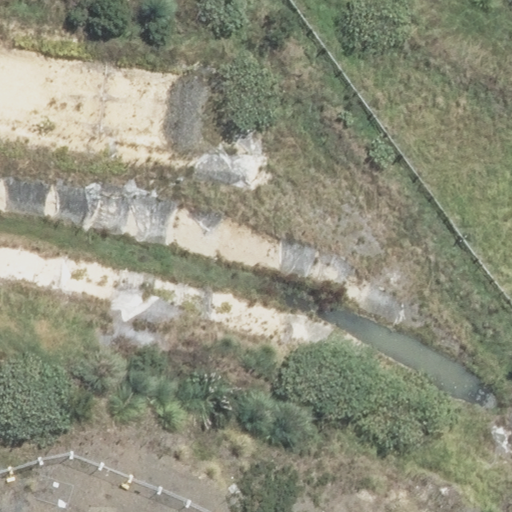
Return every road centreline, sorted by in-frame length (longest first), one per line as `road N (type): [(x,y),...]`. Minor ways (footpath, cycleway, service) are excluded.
road 1 (unknown): [(267,511),(0,239)]
road 2 (unknown): [(511,203),(311,511)]
